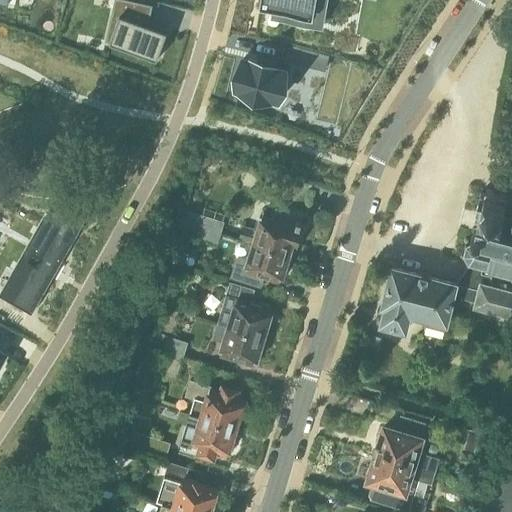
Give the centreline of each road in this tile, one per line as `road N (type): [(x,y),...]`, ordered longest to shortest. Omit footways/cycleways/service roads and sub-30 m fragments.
road 1 (residential): [(270,511),(375,156),(480,0)]
road 2 (residential): [(212,0),(191,82),(149,181),(41,371),(0,426)]
